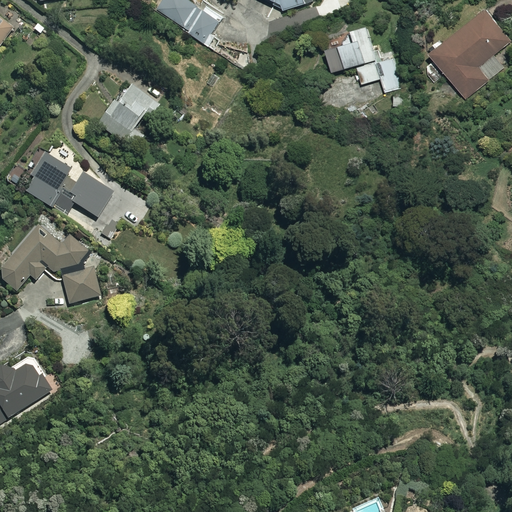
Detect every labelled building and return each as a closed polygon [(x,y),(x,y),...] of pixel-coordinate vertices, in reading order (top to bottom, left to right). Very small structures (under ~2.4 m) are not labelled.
[(222,20),(192,0),(164,0),(158,9),(207,42),(222,20)] [(275,0),(284,5),(286,11),(312,1),(311,0),(275,0)] [(494,55),(511,42),(511,39),(488,8),(431,53),(467,98),(505,68),(494,55)] [(0,15),(0,46),(16,26),(1,14),(0,15)] [(336,71),(378,58),(368,26),(353,31),(356,42),(330,50),(336,71)] [(391,58),(358,68),(363,83),(381,78),(386,92),(400,88),(391,58)] [(159,104),(127,82),(100,122),(128,141),(150,108),(154,111),(159,104)] [(394,94),(394,107),(405,107),(405,94),(394,94)] [(67,215),(74,204),(99,219),(92,229),(109,239),(120,220),(135,229),(150,204),(110,180),(105,187),(83,174),(77,184),(67,178),(72,169),(47,155),(26,191),(67,215)] [(24,172),(17,168),(10,181),(17,185),(24,172)] [(81,263),(90,251),(70,235),(64,244),(38,223),(2,269),(4,280),(18,291),(31,275),(36,280),(48,266),(56,272),(61,271),(70,305),(101,296),(94,268),(84,271),(81,263)] [(46,376),(32,354),(11,368),(2,368),(0,368),(0,425),(53,391),(44,377),(46,376)]
